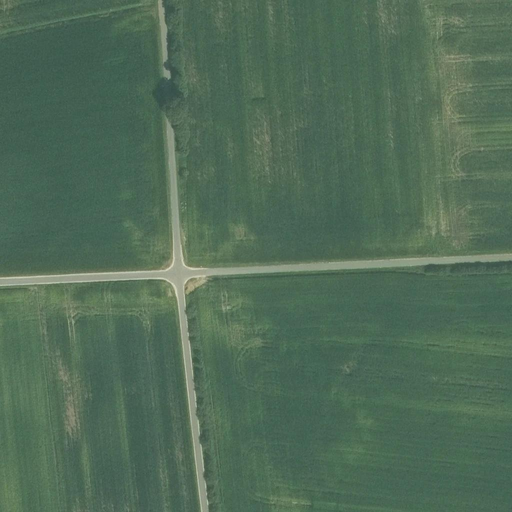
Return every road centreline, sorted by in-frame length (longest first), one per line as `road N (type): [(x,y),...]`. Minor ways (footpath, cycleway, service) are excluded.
road 1 (unclassified): [(179,273),(511,258)]
road 2 (unclassified): [(179,273),(160,0)]
road 3 (unclassified): [(179,273),(206,511)]
road 4 (unclassified): [(0,281),(179,273)]
